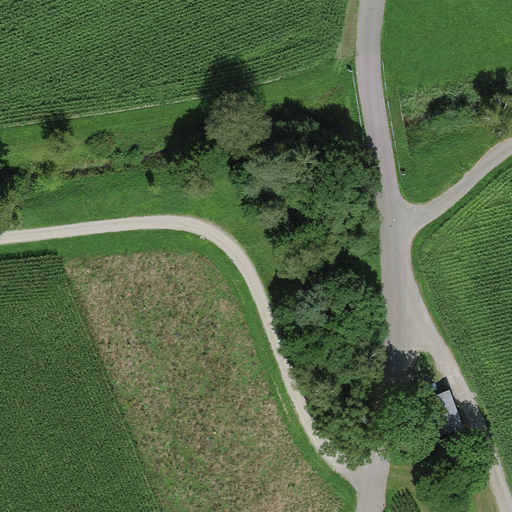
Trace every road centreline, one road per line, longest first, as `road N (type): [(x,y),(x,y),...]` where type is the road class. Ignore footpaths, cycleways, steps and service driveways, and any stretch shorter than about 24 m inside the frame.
road 1 (unclassified): [(369,511),(401,322),(397,221),(369,72),(376,0)]
road 2 (track): [(0,236),(158,217),(224,235),(259,279),(331,439),(354,460),(378,467)]
road 3 (track): [(401,293),(437,341),(489,440),(510,511)]
road 4 (track): [(397,221),(447,202),(511,144)]
